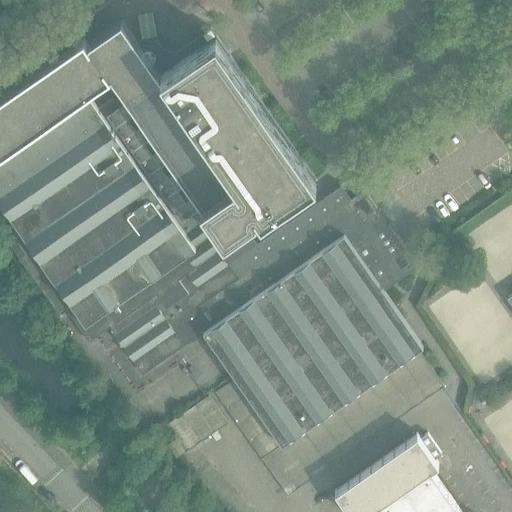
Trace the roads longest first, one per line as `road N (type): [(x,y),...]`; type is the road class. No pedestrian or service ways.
road 1 (residential): [(221,0),(314,135),(330,143),(346,140),(511,26)]
road 2 (residential): [(85,511),(0,421)]
